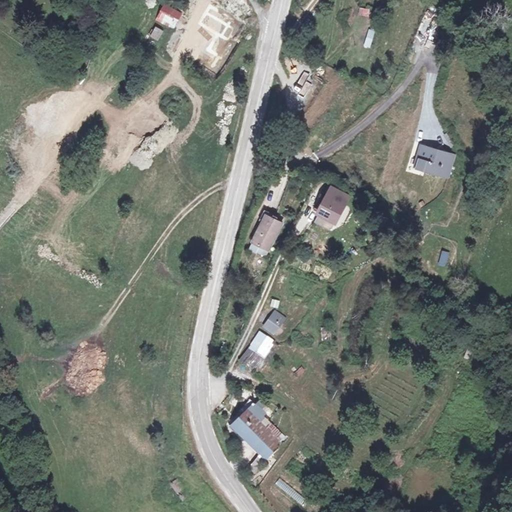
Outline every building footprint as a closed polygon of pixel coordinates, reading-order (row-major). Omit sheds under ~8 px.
[(216,0),(215,2),(238,29),(249,18),(237,3),(239,0),(216,0)] [(165,3),(155,20),(173,30),(183,14),(165,3)] [(368,17),(370,10),(360,8),(358,15),(368,17)] [(155,26),(149,36),(164,45),(170,34),(155,26)] [(436,26),(430,40),(443,46),(450,32),(436,26)] [(369,48),(375,31),(369,29),(363,46),(369,48)] [(419,151),(412,173),(444,183),(451,161),(419,151)] [(329,200),(328,199),(321,213),(320,216),(336,224),(345,206),(343,204),(346,198),(334,192),(329,200)] [(316,210),(321,213),(328,199),(322,197),(316,210)] [(254,244),(270,253),(284,226),(269,217),(254,244)] [(442,250),(438,264),(447,267),(451,253),(442,250)] [(274,309),(263,327),(275,334),(285,316),(274,309)] [(275,340),(259,331),(241,358),(257,368),(275,340)] [(468,347),(463,357),(474,362),(479,352),(468,347)] [(254,405),(234,427),(242,434),(238,438),(245,444),(248,440),(269,459),(283,444),(259,422),(265,416),(254,405)] [(249,465),(254,471),(263,465),(259,458),(249,465)]
